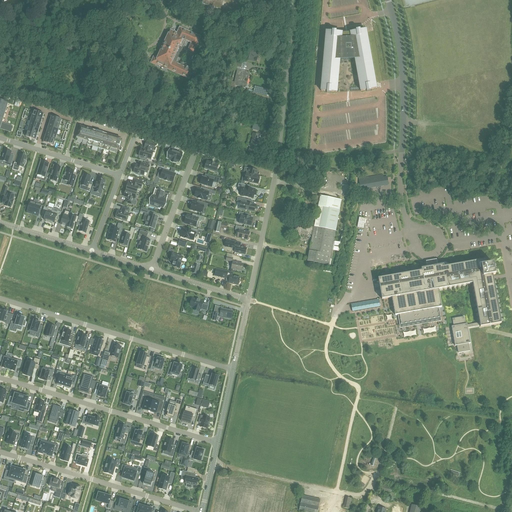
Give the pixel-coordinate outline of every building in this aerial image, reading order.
[(226,0),(203,0),(202,4),(212,7),(211,11),(213,11),(212,15),(234,22),(237,12),(234,11),(237,3),(226,0)] [(201,11),(196,22),(200,24),(205,13),(201,11)] [(197,45),(200,37),(180,28),(177,34),(170,30),(160,52),(159,53),(158,55),(159,56),(157,58),(153,57),(150,63),(156,65),(157,64),(189,79),(193,69),(189,67),(188,69),(183,67),(183,66),(180,65),(179,65),(175,63),(185,40),(188,41),(190,43),(191,42),(192,42),(188,50),(193,52),(197,45)] [(351,37),(346,38),(346,37),(345,37),(344,37),(343,37),(343,38),(342,38),(341,38),(341,33),(342,33),(341,32),(336,32),(336,31),(332,31),(332,32),(327,31),(326,31),(326,32),(326,37),(325,37),(326,37),(326,42),(325,42),(325,43),(326,43),(325,47),(324,48),(325,48),(325,53),(324,53),(325,53),(324,58),(324,59),(324,63),(323,63),(323,64),(324,64),(323,69),(323,74),(322,74),(322,75),(323,75),(322,80),(322,85),(321,85),(321,86),(322,86),(321,90),(321,91),(322,91),(327,91),(327,93),(331,93),(331,92),(336,92),(337,92),(336,92),(337,87),(337,86),(337,82),(338,82),(338,81),(337,81),(338,76),(338,71),(339,71),(339,70),(338,70),(339,65),(339,60),(340,60),(355,59),(356,64),(356,65),(357,69),(357,70),(358,75),(359,80),(359,81),(360,85),(359,85),(360,86),(361,91),(360,91),(361,91),(362,91),(366,90),(367,91),(371,91),(371,89),(375,89),(376,89),(376,88),(375,86),(375,83),(374,78),(375,78),(374,77),(373,73),(374,73),(373,72),(372,67),(373,67),(372,67),(371,62),(372,62),(372,61),(371,61),(370,57),(371,57),(371,56),(370,56),(369,51),(370,51),(369,51),(368,46),(369,46),(369,45),(368,45),(367,41),(368,41),(368,40),(367,40),(366,35),(367,35),(366,35),(366,30),(366,29),(365,30),(360,30),(360,29),(356,30),(356,31),(351,32),(350,32),(350,33),(351,33),(352,37),(351,37)] [(251,49),(249,60),(256,62),(258,54),(255,53),(256,51),(251,49)] [(236,75),(241,76),(239,82),(247,84),(249,75),(246,75),(247,72),(242,71),(238,70),(236,75)] [(255,87),(254,93),(267,96),(268,90),(255,87)] [(8,102),(0,99),(0,128),(11,132),(13,126),(2,123),(8,102)] [(34,110),(32,116),(42,119),(44,114),(34,110)] [(40,124),(42,119),(32,116),(30,121),(40,124)] [(52,116),(50,121),(60,125),(62,119),(52,116)] [(39,129),(40,124),(30,121),(29,126),(39,129)] [(58,130),(60,125),(50,121),(48,127),(58,130)] [(37,134),(39,129),(29,126),(27,131),(37,134)] [(76,141),(82,143),(86,128),(80,126),(79,130),(78,129),(77,133),(78,133),(76,141)] [(48,127),(47,132),(57,135),(58,130),(48,127)] [(92,130),(86,128),(82,143),(87,145),(92,130)] [(97,131),(92,130),(87,145),(92,146),(97,131)] [(36,140),(37,134),(27,131),(26,137),(36,140)] [(92,146),(98,148),(103,133),(97,131),(92,146)] [(55,140),(57,135),(47,132),(45,137),(55,140)] [(108,134),(103,133),(98,148),(104,150),(108,134)] [(253,137),(249,151),(256,153),(260,139),(258,139),(259,135),(253,133),(252,137),(253,137)] [(104,150),(110,151),(114,136),(108,134),(104,150)] [(118,145),(120,146),(121,142),(120,142),(121,138),(114,136),(110,151),(116,153),(118,145)] [(54,145),(55,140),(45,137),(43,142),(54,145)] [(166,144),(172,146),(171,149),(170,149),(168,158),(172,159),(171,161),(176,163),(176,161),(179,162),(182,153),(174,150),(175,147),(176,147),(177,142),(168,140),(166,144)] [(154,150),(156,144),(146,142),(144,147),(146,148),(145,150),(141,148),(141,150),(140,150),(139,154),(139,156),(143,157),(143,158),(146,159),(147,158),(151,160),(153,152),(152,152),(152,150),(154,150)] [(11,166),(12,160),(9,159),(11,152),(4,150),(1,160),(6,162),(5,164),(11,166)] [(26,161),(25,161),(26,157),(20,155),(17,164),(14,163),(12,170),(18,171),(20,166),(23,167),(24,164),(25,165),(26,161)] [(211,163),(207,161),(205,169),(216,172),(218,165),(214,164),(214,163),(211,162),(211,163)] [(48,163),(42,162),(40,166),(39,166),(37,170),(39,171),(38,175),(42,176),(41,181),(46,182),(48,174),(45,173),(48,163)] [(141,163),(140,166),(136,165),(135,167),(134,171),(134,173),(137,174),(136,175),(140,176),(141,175),(144,176),(145,172),(147,173),(150,166),(141,163)] [(56,182),(61,167),(54,165),(52,170),(51,170),(50,174),(51,174),(50,180),(56,182)] [(258,171),(246,168),(244,173),(246,173),(245,182),(258,185),(258,183),(259,183),(260,178),(259,178),(260,176),(257,175),(258,171)] [(74,171),(66,169),(65,173),(64,173),(63,178),(64,178),(63,180),(68,182),(67,185),(72,187),(75,180),(71,178),(72,175),(74,171)] [(169,181),(173,182),(176,174),(163,170),(160,169),(159,172),(162,173),(160,178),(164,180),(169,181)] [(85,175),(84,175),(83,178),(81,178),(80,182),(81,182),(80,186),(87,188),(86,191),(90,192),(92,185),(88,184),(91,177),(89,177),(90,176),(85,175)] [(220,178),(208,175),(207,178),(202,177),(200,184),(204,185),(204,186),(208,187),(208,186),(212,187),(214,188),(215,183),(218,184),(220,178)] [(359,179),(361,190),(388,185),(387,177),(383,178),(383,175),(359,179)] [(98,193),(101,194),(105,181),(102,180),(101,180),(98,179),(95,188),(93,187),(90,194),(94,195),(95,192),(97,193),(98,193)] [(126,190),(137,193),(138,188),(140,188),(141,188),(142,185),(141,184),(142,182),(133,179),(132,183),(133,183),(133,184),(132,184),(128,183),(128,184),(127,184),(126,187),(127,187),(126,190)] [(249,186),(239,183),(238,187),(238,188),(242,189),(240,195),(253,198),(254,195),(256,195),(256,190),(249,188),(249,186)] [(200,190),(196,189),(194,196),(198,197),(198,198),(202,200),(202,199),(207,200),(209,193),(211,194),(212,191),(201,187),(200,190)] [(160,207),(160,206),(163,207),(164,204),(165,204),(167,200),(161,198),(163,194),(163,191),(158,190),(155,189),(153,195),(150,204),(156,206),(160,207)] [(137,193),(126,190),(125,192),(124,195),(124,196),(124,197),(127,198),(128,197),(128,198),(128,199),(127,199),(126,202),(133,204),(132,204),(134,200),(136,200),(137,196),(136,196),(137,193)] [(4,196),(2,203),(5,204),(4,206),(11,208),(11,206),(12,206),(14,199),(14,196),(8,194),(7,197),(4,196)] [(320,196),(307,261),(329,265),(342,200),(320,196)] [(249,204),(250,200),(238,198),(237,202),(241,203),(239,209),(254,212),(256,205),(249,204)] [(33,214),(37,200),(35,199),(34,202),(30,201),(27,212),(33,214)] [(37,200),(33,214),(38,216),(42,205),(38,203),(39,201),(37,200)] [(204,208),(206,208),(207,204),(199,201),(198,204),(193,203),(190,210),(202,214),(204,208)] [(42,213),(46,214),(44,220),(46,221),(46,222),(49,223),(52,211),(48,209),(48,208),(44,207),(42,213)] [(118,211),(116,218),(119,219),(119,220),(123,221),(123,220),(127,221),(129,214),(128,214),(129,210),(123,208),(121,212),(118,211)] [(140,212),(149,214),(145,226),(154,228),(158,217),(152,215),(153,212),(141,208),(140,212)] [(61,212),(58,211),(57,212),(52,211),(49,223),(52,224),(52,222),(54,223),(56,219),(56,217),(60,218),(61,212)] [(66,226),(70,216),(71,212),(65,211),(61,225),(66,226)] [(245,216),(246,214),(239,212),(238,217),(241,217),(239,224),(251,226),(253,218),(249,217),(245,216)] [(81,225),(79,231),(86,233),(88,226),(89,226),(91,222),(83,219),(84,215),(80,214),(77,224),(81,225)] [(204,221),(205,218),(199,216),(198,219),(187,215),(185,223),(189,224),(189,225),(192,226),(192,225),(196,227),(198,221),(201,222),(201,220),(204,221)] [(75,217),(70,216),(66,226),(66,227),(72,229),(74,222),(77,223),(79,217),(76,216),(75,217)] [(365,218),(359,217),(357,227),(364,228),(365,218)] [(227,224),(218,222),(215,232),(219,233),(221,227),(226,228),(227,224)] [(107,240),(115,242),(117,234),(120,235),(124,225),(118,223),(117,229),(111,227),(111,228),(110,228),(108,233),(109,233),(107,240)] [(308,234),(312,235),(313,227),(310,226),(297,224),(295,232),(308,235),(308,234)] [(236,226),(235,231),(238,232),(237,238),(245,240),(246,241),(247,241),(249,240),(249,239),(248,237),(250,233),(243,231),(244,228),(236,226)] [(124,233),(121,244),(122,244),(121,245),(125,246),(126,245),(127,246),(129,239),(131,240),(135,229),(131,227),(129,235),(124,233)] [(189,239),(193,240),(194,238),(195,238),(196,236),(195,235),(197,235),(198,230),(191,228),(191,231),(187,230),(183,229),(180,237),(184,238),(188,239),(189,239)] [(138,249),(146,252),(148,247),(149,247),(149,246),(150,244),(150,242),(149,242),(150,240),(146,239),(147,237),(149,233),(140,231),(139,234),(142,235),(138,249)] [(226,240),(226,241),(225,247),(235,249),(235,252),(245,254),(246,253),(246,252),(246,251),(246,248),(240,247),(241,243),(226,240)] [(172,255),(170,261),(174,262),(174,263),(173,263),(172,265),(173,266),(173,267),(179,269),(183,258),(172,255)] [(196,263),(195,265),(194,265),(191,273),(197,275),(200,267),(199,266),(200,264),(199,264),(201,259),(202,260),(203,257),(198,256),(196,263)] [(378,280),(382,300),(391,298),(394,316),(399,315),(401,324),(440,317),(438,308),(443,307),(439,289),(471,283),(478,323),(467,325),(467,322),(465,323),(464,318),(451,320),(452,325),(449,326),(453,347),(456,347),(457,353),(470,350),(468,344),(471,344),(468,330),(479,328),(479,329),(501,325),(492,274),(494,274),(492,264),(487,265),(486,260),(442,268),(442,265),(437,266),(436,263),(426,265),(426,268),(421,269),(422,272),(378,280)] [(233,262),(231,269),(241,271),(243,264),(233,262)] [(232,273),(220,270),(215,269),(214,276),(229,279),(228,283),(238,285),(238,284),(240,283),(240,282),(239,281),(240,278),(232,276),(232,273)] [(192,299),(190,306),(194,307),(193,310),(199,312),(200,309),(201,309),(207,311),(209,305),(205,304),(203,304),(203,302),(200,301),(200,300),(197,299),(197,300),(192,299)] [(378,299),(351,304),(352,311),(380,306),(378,299)] [(215,306),(219,307),(218,313),(220,313),(220,316),(224,316),(224,318),(226,318),(231,319),(233,312),(226,310),(226,309),(215,306)] [(12,317),(6,315),(7,312),(6,311),(3,310),(3,311),(1,310),(1,311),(0,310),(0,321),(9,324),(12,317)] [(13,328),(21,331),(23,326),(25,326),(26,322),(24,321),(25,317),(18,315),(15,322),(15,323),(11,322),(10,327),(13,328)] [(39,338),(42,328),(39,327),(40,323),(38,322),(38,321),(34,320),(32,328),(30,327),(29,332),(37,334),(36,337),(39,338)] [(54,343),(57,333),(54,332),(56,327),(49,325),(46,336),(52,338),(51,342),(54,343)] [(64,329),(61,340),(69,343),(68,346),(71,347),(75,336),(71,334),(71,332),(64,329)] [(80,334),(76,345),(83,347),(82,351),(86,352),(89,342),(85,341),(87,336),(84,335),(85,334),(81,333),(80,334)] [(96,353),(99,354),(101,348),(102,345),(103,341),(95,339),(95,340),(91,339),(89,344),(93,346),(91,351),(94,352),(94,353),(96,353)] [(109,356),(110,356),(117,358),(120,351),(120,352),(121,348),(120,348),(121,347),(113,344),(110,353),(109,356)] [(145,361),(147,355),(146,354),(146,353),(142,352),(142,353),(140,352),(137,364),(143,366),(142,369),(146,370),(149,362),(145,361)] [(6,368),(8,369),(11,358),(1,355),(0,358),(0,361),(3,363),(1,367),(6,369),(6,368)] [(22,361),(11,358),(8,369),(11,370),(10,370),(15,371),(16,367),(20,368),(22,361)] [(35,366),(38,367),(40,360),(35,358),(33,363),(27,362),(23,374),(32,376),(35,366)] [(153,362),(150,370),(154,371),(155,369),(161,371),(165,359),(161,358),(160,359),(158,358),(156,363),(153,362)] [(173,368),(170,367),(167,375),(171,376),(171,374),(179,376),(181,370),(182,370),(183,366),(182,366),(182,365),(178,364),(174,363),(173,368)] [(40,379),(47,381),(48,376),(52,377),(54,371),(43,368),(42,374),(40,373),(39,378),(40,378),(40,379)] [(192,368),(190,372),(188,378),(196,381),(195,383),(199,384),(201,375),(198,374),(199,370),(192,368)] [(57,371),(55,378),(59,379),(58,384),(58,385),(61,386),(62,385),(64,386),(67,375),(61,373),(61,372),(57,371)] [(93,377),(84,374),(80,386),(79,385),(78,389),(79,389),(79,391),(88,393),(89,390),(90,390),(90,388),(94,389),(96,382),(93,380),(93,377)] [(216,387),(219,376),(212,374),(211,379),(205,377),(203,383),(216,387)] [(72,383),(75,384),(77,377),(74,376),(67,375),(64,386),(66,387),(66,388),(69,389),(70,388),(72,383)] [(99,391),(97,396),(101,397),(100,397),(105,398),(108,387),(97,384),(95,390),(99,391)] [(18,407),(22,396),(20,395),(15,393),(14,398),(10,397),(7,405),(11,406),(12,405),(18,407)] [(123,404),(130,406),(132,400),(135,401),(137,395),(127,393),(123,404)] [(142,395),(139,405),(144,406),(142,410),(148,411),(148,412),(149,412),(153,398),(145,396),(142,395)] [(24,410),(25,410),(29,411),(31,403),(27,402),(29,397),(24,396),(22,396),(18,407),(25,409),(24,410)] [(153,398),(149,412),(150,412),(156,414),(157,410),(161,411),(164,401),(161,400),(153,398)] [(168,408),(165,416),(170,418),(171,417),(173,418),(175,413),(178,414),(182,401),(177,399),(175,406),(169,404),(168,408)] [(46,409),(43,408),(44,402),(38,400),(36,406),(35,405),(33,409),(35,410),(34,412),(39,413),(37,421),(42,423),(46,409)] [(49,419),(57,422),(62,407),(53,405),(49,419)] [(182,413),(180,418),(182,419),(181,421),(186,423),(190,424),(191,420),(192,417),(195,418),(197,409),(191,407),(190,409),(185,408),(184,414),(182,413)] [(70,425),(75,427),(80,414),(74,412),(74,411),(70,410),(66,421),(71,422),(70,425)] [(200,427),(207,429),(208,425),(209,425),(210,422),(209,422),(210,418),(203,416),(201,415),(199,422),(201,423),(200,427)] [(84,417),(82,423),(91,426),(92,425),(98,426),(100,419),(95,417),(95,418),(89,416),(88,418),(84,417)] [(119,425),(115,437),(116,437),(121,438),(120,442),(125,443),(125,440),(126,440),(128,434),(125,433),(126,427),(123,427),(124,426),(119,425)] [(141,437),(143,432),(139,430),(139,431),(136,431),(134,436),(133,436),(132,440),(133,440),(132,441),(139,443),(138,446),(142,447),(143,441),(140,440),(141,440),(142,437),(141,437)] [(18,440),(20,435),(9,432),(6,443),(13,445),(15,439),(18,440)] [(151,434),(147,446),(148,446),(154,448),(153,450),(157,452),(159,446),(156,445),(156,444),(156,443),(157,443),(157,440),(158,436),(151,434)] [(22,448),(29,450),(31,444),(33,445),(35,438),(32,437),(25,435),(24,440),(23,439),(21,444),(22,445),(22,448)] [(45,454),(49,442),(39,439),(36,447),(40,448),(38,453),(43,454),(43,453),(45,454)] [(173,457),(175,448),(172,447),(173,445),(174,441),(167,439),(165,443),(164,446),(165,446),(163,451),(169,452),(168,456),(173,457)] [(49,442),(45,454),(47,454),(47,455),(52,457),(53,452),(56,453),(59,445),(49,442)] [(65,461),(68,462),(71,454),(74,455),(77,444),(73,443),(72,448),(72,449),(64,447),(61,459),(64,460),(64,461),(65,461)] [(186,456),(190,446),(183,444),(180,454),(186,456)] [(195,453),(192,452),(190,460),(193,461),(194,459),(201,461),(204,450),(197,448),(195,453)] [(87,467),(89,460),(82,458),(82,455),(77,454),(75,460),(78,461),(77,464),(87,467)] [(105,468),(104,472),(113,475),(115,467),(118,468),(120,461),(117,460),(116,462),(108,460),(106,464),(105,468)] [(128,479),(132,467),(126,466),(122,478),(128,479)] [(16,468),(12,467),(10,472),(6,470),(4,477),(15,481),(19,469),(16,468)] [(132,467),(128,479),(134,481),(137,473),(140,474),(142,468),(138,467),(137,469),(132,467)] [(152,481),(154,482),(155,477),(154,477),(155,474),(147,471),(148,468),(144,467),(142,474),(146,475),(143,484),(151,486),(152,481)] [(15,481),(26,484),(28,477),(24,476),(25,471),(21,469),(21,470),(19,469),(15,481)] [(192,487),(193,485),(196,486),(198,478),(193,477),(193,473),(182,471),(181,477),(186,478),(185,483),(186,484),(185,486),(186,487),(191,488),(192,487)] [(171,485),(175,473),(171,472),(169,478),(162,476),(159,489),(166,491),(168,484),(171,485)] [(44,476),(35,473),(31,486),(40,489),(44,476)] [(51,480),(49,479),(48,484),(49,485),(49,486),(57,489),(55,497),(60,498),(64,483),(61,482),(61,481),(51,478),(51,480)] [(75,486),(71,485),(68,495),(72,496),(72,497),(77,499),(81,487),(75,486)] [(107,495),(104,494),(99,493),(96,501),(109,504),(108,508),(112,509),(114,502),(110,500),(112,496),(107,495)] [(302,496),(299,510),(306,511),(317,511),(320,500),(302,496)] [(129,503),(130,502),(127,501),(120,499),(119,504),(116,503),(114,509),(120,511),(119,511),(120,511),(121,509),(125,510),(124,511),(130,511),(132,508),(128,507),(129,503)]
